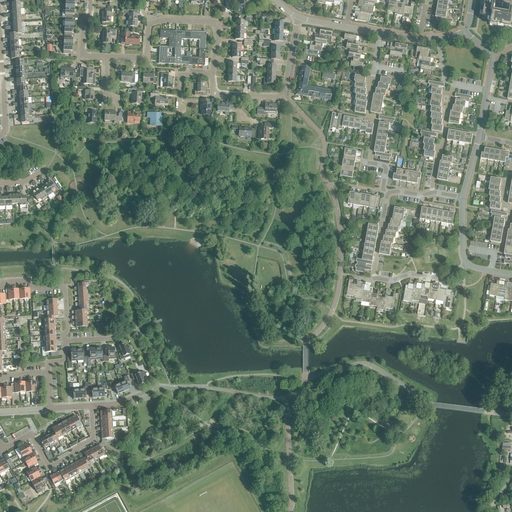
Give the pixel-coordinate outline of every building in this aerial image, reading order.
[(65,8),(65,9),(74,9),(74,3),(75,3),(74,3),(74,0),(66,0),(67,2),(65,2),(65,3),(65,8)] [(389,11),(395,12),(397,3),(397,0),(394,0),(395,0),(393,0),(389,0),(389,1),(387,11),(389,11)] [(397,15),(403,16),(405,6),(406,1),(403,0),(403,4),(397,3),(395,12),(395,14),(397,15)] [(403,16),(402,18),(404,18),(405,18),(410,19),(411,19),(413,4),(411,3),(411,4),(410,7),(405,6),(403,16)] [(361,7),(360,12),(370,14),(372,15),(372,12),(373,7),(373,6),(364,5),(358,4),(357,6),(358,6),(361,7)] [(511,7),(508,7),(507,13),(494,11),(495,6),(492,5),(492,7),(484,6),(482,16),(491,18),(490,25),(509,29),(509,27),(511,27),(511,7)] [(65,15),(65,18),(72,18),(72,15),(74,15),(74,9),(65,9),(65,14),(65,15)] [(105,9),(104,12),(102,12),(102,23),(102,25),(103,26),(106,26),(107,25),(107,23),(110,23),(111,13),(112,13),(112,9),(110,9),(108,9),(105,9)] [(137,14),(134,14),(135,11),(128,10),(127,14),(129,14),(128,26),(136,27),(137,14)] [(360,12),(355,11),(354,14),(358,14),(357,20),(369,22),(369,20),(370,14),(360,12)] [(445,19),(437,17),(436,20),(442,21),(441,24),(450,26),(451,22),(452,22),(452,23),(453,20),(446,18),(445,18),(445,19)] [(64,26),(73,27),(73,21),(74,21),(72,21),(72,18),(65,18),(65,20),(64,20),(64,21),(65,21),(64,26)] [(64,33),(64,36),(71,36),(71,33),(73,33),(73,27),(64,26),(64,27),(64,32),(64,33)] [(110,36),(115,36),(115,30),(109,29),(109,32),(103,31),(102,43),(110,43),(110,36)] [(168,47),(175,48),(175,31),(163,30),(163,35),(160,35),(160,38),(169,39),(168,47)] [(320,30),(319,38),(319,39),(327,40),(328,37),(331,37),(332,32),(320,30)] [(175,48),(181,48),(181,39),(190,40),(190,37),(187,36),(188,32),(175,31),(175,48)] [(199,40),(199,49),(205,49),(206,32),(194,32),(193,37),(190,37),(190,40),(199,40)] [(138,40),(138,37),(138,36),(129,36),(129,33),(121,33),(121,40),(122,40),(125,40),(125,44),(139,45),(139,40),(138,40)] [(347,40),(347,43),(355,45),(357,36),(345,34),(344,39),(347,40)] [(63,44),(72,45),(72,39),(73,39),(71,39),(71,36),(64,36),(64,38),(63,38),(63,39),(64,39),(63,44)] [(315,38),(314,46),(322,48),(323,44),(326,45),(327,40),(319,39),(319,38),(315,38)] [(349,49),(349,52),(357,54),(359,45),(355,45),(347,43),(346,48),(349,49)] [(390,47),(389,51),(390,51),(394,52),(402,53),(403,50),(407,50),(408,45),(395,43),(395,48),(390,47)] [(72,45),(63,44),(63,45),(62,46),(62,49),(63,50),(63,51),(63,54),(70,54),(70,51),(72,51),(72,45)] [(314,46),(310,46),(309,54),(316,55),(317,56),(318,52),(321,53),(322,48),(314,46)] [(159,63),(174,64),(174,58),(167,58),(167,47),(164,47),(164,50),(159,50),(159,63)] [(420,53),(419,56),(428,58),(428,57),(429,49),(417,47),(417,48),(416,50),(416,52),(420,53)] [(186,60),(189,60),(189,57),(180,57),(181,48),(175,48),(174,58),(174,64),(186,65),(186,60)] [(189,57),(189,60),(192,60),(192,65),(204,66),(205,49),(199,49),(198,58),(189,57)] [(385,55),(384,59),(389,60),(397,61),(398,58),(402,58),(402,53),(394,52),(390,51),(389,56),(385,55)] [(352,58),(351,61),(359,63),(360,63),(360,59),(363,60),(364,55),(361,55),(361,54),(357,54),(349,52),(348,57),(352,58)] [(422,62),(421,65),(430,67),(431,58),(428,57),(428,58),(419,56),(418,61),(422,62)] [(359,63),(351,61),(350,66),(354,67),(353,71),(362,72),(363,63),(360,63),(359,63)] [(430,67),(421,65),(420,70),(424,71),(423,74),(432,76),(433,67),(430,67)] [(72,82),(76,82),(77,74),(73,74),(73,69),(61,68),(60,77),(72,78),(72,82)] [(301,68),(300,77),(309,79),(310,70),(301,68)] [(83,69),(81,69),(80,69),(79,76),(83,77),(83,84),(92,85),(93,75),(93,74),(93,71),(84,70),(84,69),(83,69)] [(121,78),(121,82),(131,82),(131,83),(134,83),(135,73),(131,72),(131,74),(121,73),(121,77),(121,78)] [(161,78),(163,78),(163,87),(172,88),(172,78),(168,77),(168,74),(161,73),(161,78)] [(153,84),(156,84),(157,77),(153,77),(153,75),(143,74),(143,78),(143,79),(143,83),(153,83),(153,84)] [(354,82),(356,82),(364,83),(365,79),(364,79),(364,77),(355,75),(355,76),(354,81),(354,82)] [(300,77),(298,85),(307,87),(309,79),(300,77)] [(197,83),(197,91),(194,91),(194,95),(202,96),(202,93),(205,93),(205,92),(205,84),(206,84),(197,83)] [(297,94),(305,96),(307,87),(298,85),(297,94)] [(78,87),(77,91),(82,91),(82,94),(85,94),(84,100),(93,100),(93,95),(93,93),(93,91),(86,90),(86,87),(78,87)] [(305,96),(314,97),(315,88),(307,87),(305,96)] [(314,97),(322,99),(324,90),(315,88),(314,97)] [(141,93),(135,93),(135,90),(128,89),(128,94),(132,94),(132,97),(132,99),(131,104),(140,104),(140,100),(141,100),(141,93)] [(324,90),(322,99),(331,100),(331,98),(332,98),(332,97),(331,97),(332,91),(324,90)] [(166,100),(167,100),(167,97),(159,97),(159,94),(150,93),(150,98),(155,98),(155,105),(166,106),(166,100)] [(460,98),(460,101),(465,102),(466,102),(469,102),(469,99),(471,99),(471,96),(455,94),(454,97),(455,97),(460,98)] [(201,107),(202,107),(201,115),(210,115),(211,103),(209,103),(209,100),(201,100),(201,107)] [(455,102),(454,106),(463,108),(465,108),(464,108),(465,102),(460,101),(457,100),(456,102),(455,102)] [(228,103),(225,103),(225,104),(217,104),(217,112),(225,112),(225,115),(228,115),(229,109),(234,109),(234,103),(228,102),(228,103)] [(267,112),(276,113),(276,105),(265,104),(265,108),(257,108),(257,115),(267,115),(267,112)] [(366,108),(355,106),(356,106),(355,112),(354,112),(365,114),(366,109),(364,109),(364,108),(366,108)] [(382,108),(371,106),(371,107),(373,107),(373,108),(371,108),(370,112),(381,114),(380,114),(381,108),(382,108)] [(96,112),(92,111),(92,108),(85,107),(84,112),(87,112),(87,122),(95,122),(96,112)] [(115,112),(105,111),(104,120),(114,121),(114,123),(118,124),(118,121),(118,116),(115,116),(115,112)] [(132,114),(128,114),(127,114),(127,122),(133,122),(133,124),(139,124),(139,113),(132,113),(132,114)] [(147,113),(147,118),(151,118),(150,125),(160,125),(161,114),(151,113),(147,113)] [(384,120),(383,123),(389,124),(390,124),(392,125),(393,121),(394,121),(394,122),(395,119),(379,116),(378,119),(384,120)] [(460,119),(449,117),(449,122),(450,122),(450,124),(459,125),(458,125),(459,119),(460,119)] [(265,140),(266,140),(268,140),(268,128),(271,129),(271,123),(264,123),(264,128),(259,128),(258,139),(265,140)] [(249,138),(253,138),(253,131),(250,131),(250,128),(240,128),(238,128),(238,127),(232,127),(231,131),(237,131),(237,130),(240,130),(239,136),(249,137),(249,138)] [(453,142),(455,131),(450,130),(450,132),(448,131),(447,140),(447,141),(447,140),(453,141),(453,142)] [(488,160),(490,149),(489,149),(485,148),(484,153),(481,153),(480,159),(481,159),(481,158),(488,160)] [(495,161),(496,156),(493,155),(494,150),(490,149),(488,160),(495,161)] [(499,162),(500,162),(502,151),(501,151),(494,150),(495,150),(494,150),(493,155),(496,156),(495,161),(500,162),(499,162)] [(502,151),(500,162),(504,163),(505,163),(506,158),(508,158),(509,152),(508,153),(502,151)] [(384,154),(375,152),(375,156),(380,157),(380,159),(380,160),(389,161),(389,157),(391,158),(391,155),(384,154)] [(400,181),(402,170),(397,170),(397,169),(396,175),(394,174),(393,180),(400,181)] [(407,183),(408,177),(406,177),(407,171),(406,171),(402,171),(402,170),(400,181),(407,182),(407,183)] [(412,183),(414,172),(414,173),(407,171),(406,177),(408,177),(407,183),(407,182),(412,183)] [(414,172),(412,183),(416,184),(417,184),(418,179),(420,179),(421,174),(421,173),(421,174),(414,173),(414,172)] [(448,175),(438,173),(437,178),(438,178),(438,180),(447,181),(448,175)] [(52,191),(55,189),(50,181),(44,185),(45,187),(46,187),(47,190),(50,188),(52,191)] [(42,189),(47,196),(53,193),(52,191),(50,188),(47,190),(46,187),(45,187),(42,189)] [(39,191),(38,189),(32,193),(37,201),(40,198),(41,198),(39,195),(41,194),(39,191)] [(42,200),(47,196),(42,189),(39,191),(41,194),(39,195),(41,198),(40,198),(42,200)] [(393,215),(392,220),(401,221),(402,222),(403,222),(403,221),(402,221),(403,216),(404,216),(393,214),(395,214),(394,216),(393,215)] [(357,265),(355,265),(355,268),(356,268),(356,271),(355,271),(365,273),(364,273),(365,270),(370,271),(371,271),(371,268),(366,267),(365,267),(357,265)] [(352,296),(354,297),(356,287),(356,285),(351,284),(351,281),(351,280),(349,280),(348,283),(348,285),(346,295),(352,296)] [(496,297),(499,285),(499,281),(497,281),(496,284),(491,283),(490,283),(490,286),(489,292),(488,295),(490,295),(491,296),(491,295),(496,296),(496,297)] [(499,297),(504,298),(506,288),(507,283),(505,282),(505,283),(504,286),(499,285),(496,297),(498,297),(499,297)] [(356,299),(362,300),(364,290),(365,285),(362,284),(362,285),(362,288),(356,287),(354,297),(354,299),(356,299)] [(428,301),(428,299),(430,289),(429,289),(424,288),(425,285),(422,284),(421,290),(420,299),(425,300),(425,301),(426,301),(428,301)] [(434,300),(436,300),(438,289),(432,288),(433,284),(430,284),(429,289),(430,289),(428,299),(434,300)] [(411,302),(411,300),(413,290),(407,289),(408,286),(405,285),(403,301),(403,300),(409,301),(409,302),(411,302)] [(419,302),(420,299),(421,290),(416,289),(416,285),(414,285),(413,290),(411,300),(417,301),(419,302)] [(442,302),(444,302),(445,296),(446,290),(440,289),(441,286),(441,285),(438,285),(438,289),(436,300),(436,301),(436,300),(442,301),(442,302)] [(8,294),(5,294),(5,300),(14,300),(13,286),(11,287),(11,290),(8,290),(8,294)] [(364,302),(369,303),(370,303),(371,294),(372,288),(370,288),(369,291),(364,290),(362,300),(361,302),(364,302)] [(371,306),(377,306),(377,307),(379,297),(380,291),(377,291),(377,295),(371,294),(370,303),(369,303),(369,305),(371,306)] [(444,302),(443,304),(443,307),(445,308),(451,309),(454,293),(451,293),(450,297),(445,296),(444,302)] [(377,307),(377,306),(376,309),(379,309),(385,310),(385,308),(387,296),(388,295),(385,294),(385,295),(384,298),(379,297),(377,307)] [(393,297),(387,296),(385,308),(387,309),(387,308),(393,309),(393,310),(396,294),(393,294),(393,297)] [(47,316),(47,320),(54,320),(55,320),(55,316),(59,316),(59,311),(57,311),(57,310),(48,311),(47,311),(47,316)] [(125,344),(119,346),(121,353),(118,354),(121,360),(130,356),(129,354),(133,353),(130,347),(127,348),(125,344)] [(95,349),(96,360),(102,360),(102,362),(105,362),(105,356),(102,356),(101,348),(95,349)] [(105,356),(105,362),(109,362),(108,359),(116,359),(115,354),(114,354),(114,348),(108,348),(108,355),(105,356)] [(83,363),(87,363),(86,357),(83,357),(83,349),(77,350),(77,361),(83,361),(83,363)] [(87,363),(87,367),(90,367),(90,360),(96,360),(95,349),(89,349),(89,357),(86,357),(87,363)] [(144,371),(141,373),(140,370),(130,374),(133,380),(136,379),(139,386),(145,383),(143,379),(146,377),(144,371)] [(119,382),(123,392),(129,390),(126,383),(129,382),(127,376),(124,377),(124,379),(119,382)] [(11,387),(11,388),(11,393),(12,393),(20,393),(19,379),(17,380),(17,383),(14,383),(14,384),(11,384),(11,387)] [(119,382),(113,384),(112,382),(109,383),(112,389),(115,388),(117,394),(123,392),(119,382)] [(79,388),(73,388),(73,383),(69,384),(70,392),(73,392),(73,399),(79,399),(79,388)] [(79,388),(79,399),(86,398),(85,391),(88,391),(88,385),(88,383),(85,383),(85,387),(79,388)] [(91,384),(88,385),(88,391),(91,391),(92,398),(98,398),(97,386),(91,387),(91,384)] [(97,386),(98,398),(104,397),(104,390),(107,390),(107,384),(103,384),(103,386),(97,386)] [(75,415),(71,418),(76,428),(81,426),(75,415)] [(71,418),(66,421),(71,431),(76,428),(71,418)] [(66,421),(61,423),(67,434),(71,431),(66,421)] [(61,423),(56,426),(62,436),(67,434),(61,423)] [(51,429),(53,432),(54,432),(57,439),(62,436),(56,426),(51,429)] [(47,432),(49,435),(53,443),(58,441),(57,439),(54,432),(53,432),(51,434),(49,431),(47,432)] [(42,435),(44,437),(49,446),(53,443),(49,435),(46,436),(45,433),(42,435)] [(112,433),(101,433),(102,441),(106,444),(106,442),(106,439),(112,438),(112,433)] [(44,437),(41,439),(41,438),(39,439),(44,448),(49,446),(44,437)] [(17,448),(20,453),(32,447),(31,445),(28,446),(26,443),(17,448)] [(100,444),(93,448),(94,449),(99,458),(104,456),(100,449),(103,448),(104,446),(100,444)] [(91,449),(88,450),(94,461),(99,458),(94,449),(93,448),(92,445),(90,446),(91,449)] [(23,458),(32,453),(30,450),(33,449),(32,447),(20,453),(23,458)] [(86,457),(83,458),(86,465),(94,461),(88,450),(83,453),(86,457)] [(23,458),(25,463),(37,456),(36,454),(33,456),(32,453),(23,458)] [(0,458),(1,460),(0,460),(0,464),(4,472),(9,469),(2,456),(0,456),(0,458)] [(25,463),(29,470),(35,467),(33,465),(37,463),(35,460),(38,458),(37,456),(25,463)] [(81,460),(78,461),(79,462),(78,462),(83,470),(88,468),(86,465),(83,458),(81,456),(79,457),(81,460)] [(76,462),(73,463),(74,464),(74,465),(78,473),(83,470),(78,462),(79,462),(78,461),(77,458),(74,459),(76,462)] [(71,465),(69,466),(69,467),(74,476),(78,473),(74,465),(74,464),(73,463),(72,461),(70,462),(71,465)] [(66,467),(64,469),(64,470),(69,478),(74,476),(69,467),(69,466),(67,463),(65,465),(66,467)] [(62,470),(59,471),(60,472),(59,472),(63,480),(64,481),(69,478),(64,470),(64,469),(62,466),(60,467),(62,470)] [(26,472),(28,477),(40,471),(39,469),(36,470),(35,467),(29,470),(26,472)] [(52,471),(54,474),(59,482),(63,480),(59,472),(60,472),(59,471),(56,473),(55,470),(52,471)] [(28,477),(31,482),(40,477),(39,474),(41,473),(40,471),(28,477)] [(54,474),(51,475),(51,474),(47,477),(49,481),(51,480),(54,485),(59,482),(54,474)] [(31,482),(34,486),(45,480),(44,478),(41,480),(40,477),(31,482)] [(45,480),(34,486),(36,491),(38,494),(43,491),(42,489),(45,486),(44,484),(46,482),(45,480)]
